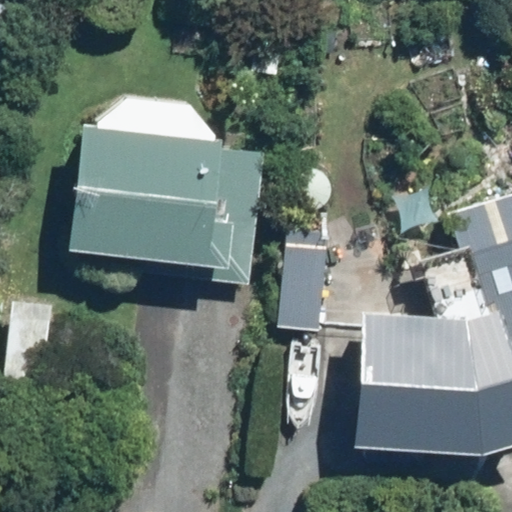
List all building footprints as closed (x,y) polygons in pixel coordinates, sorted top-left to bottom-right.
[(12,7),(0,5),(0,33),(10,35),(12,7)] [(286,60),(262,57),(259,76),(284,80),(286,60)] [(73,249),(231,268),(229,281),(249,283),(264,156),(220,151),(222,142),(88,125),(73,249)] [(359,445),(489,456),(511,447),(511,239),(466,254),(486,314),(462,322),(367,315),(359,445)] [(328,284),(278,283),(277,330),(326,331),(328,284)] [(26,351),(49,352),(51,302),(9,300),(5,386),(25,387),(26,351)]
